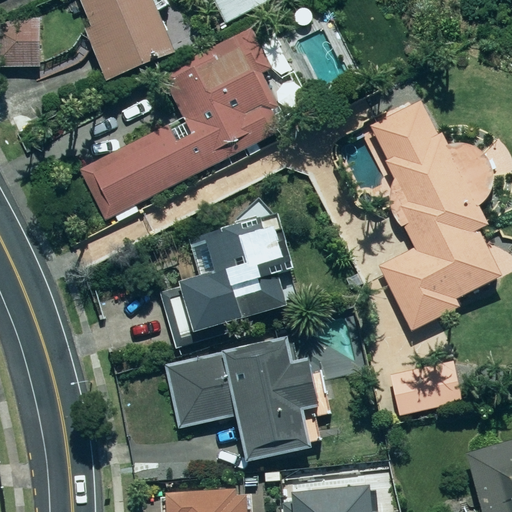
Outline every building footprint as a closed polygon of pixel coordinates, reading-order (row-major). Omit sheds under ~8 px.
[(175,54),(151,0),(81,0),(108,83),(175,54)] [(211,0),(215,7),(201,14),(209,31),(276,0),(211,0)] [(39,49),(40,19),(15,18),(14,48),(39,49)] [(258,42),(252,29),(159,73),(176,108),(146,122),(153,138),(84,170),(106,217),(284,134),(259,80),(277,71),(282,81),(292,77),(273,35),(258,42)] [(437,137),(420,103),(370,128),(392,171),(379,178),(393,206),(401,203),(414,228),(380,245),(389,263),(379,269),(404,320),(414,315),(422,332),(462,312),(457,301),(501,279),(479,235),(490,227),(477,209),(480,207),(482,205),(484,203),(486,201),(487,199),(489,197),(490,194),(491,191),(492,189),(493,186),(493,183),(493,180),(493,177),(493,174),(492,172),(492,169),(491,166),(489,164),(488,161),(486,159),(484,157),(482,155),(480,153),(478,151),(476,150),(473,149),(470,148),(468,147),(465,146),(462,146),(459,146),(456,146),(453,146),(451,147),(448,148),(442,135),(437,137)] [(300,301),(277,216),(259,202),(235,219),(237,227),(175,245),(187,286),(161,293),(177,349),(210,339),(208,330),(285,309),(284,305),(300,301)] [(356,310),(294,324),(297,338),(163,367),(176,427),(234,415),(244,464),(323,447),(317,418),(332,414),(325,381),(370,371),(356,310)] [(511,511),(511,444),(467,457),(482,511),(511,511)] [(373,511),(373,490),(293,494),(293,504),(282,504),(282,511),(373,511)] [(235,495),(154,497),(154,511),(245,511),(245,495),(235,495)]
